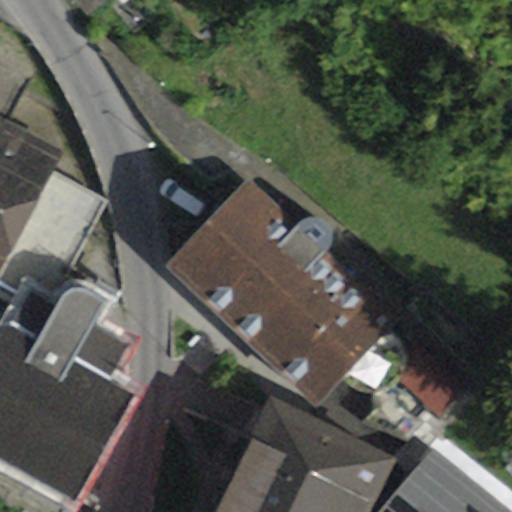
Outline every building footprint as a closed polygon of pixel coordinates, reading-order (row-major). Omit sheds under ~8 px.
[(72,0),(87,21),(110,0),(72,0)] [(0,285),(48,308),(103,201),(54,174),(64,154),(11,125),(34,83),(0,64),(0,285)] [(249,183),(166,272),(316,411),(343,384),(358,393),(374,397),(387,394),(399,384),(406,371),(407,357),(401,343),(391,331),(399,323),(326,255),(333,240),(328,226),(311,220),(297,228),(249,183)] [(53,317),(24,301),(0,344),(0,463),(77,505),(136,398),(114,386),(132,352),(95,331),(108,306),(93,296),(86,292),(76,292),(68,295),(61,301),(53,317)] [(372,511),(396,462),(272,404),(221,511),(372,511)] [(511,511),(436,449),(388,511),(511,511)]
